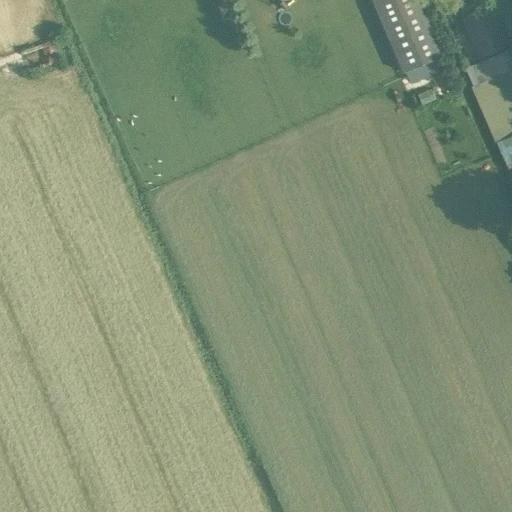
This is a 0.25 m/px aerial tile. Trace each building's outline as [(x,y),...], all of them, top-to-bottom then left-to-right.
[(437,58),(439,57),(414,0),(370,0),(402,73),(405,72),(437,58)] [(488,8),(461,20),(477,58),(505,46),(488,8)] [(511,45),(464,67),(472,86),(511,69),(511,45)] [(437,58),(405,72),(410,84),(442,71),(437,58)] [(494,142),(502,139),(511,134),(511,69),(472,86),(470,87),(494,142)] [(511,134),(502,139),(511,161),(511,134)]
